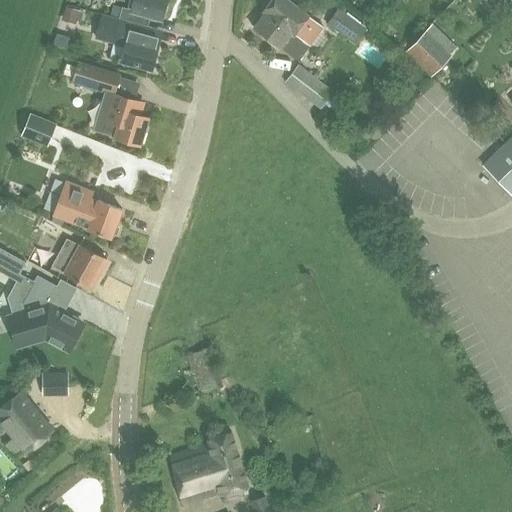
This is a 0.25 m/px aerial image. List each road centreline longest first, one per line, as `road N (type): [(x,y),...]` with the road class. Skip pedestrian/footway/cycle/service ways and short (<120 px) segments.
road 1 (residential): [(127,399),(145,296),(192,163),(221,0)]
road 2 (track): [(10,511),(85,435),(127,431)]
